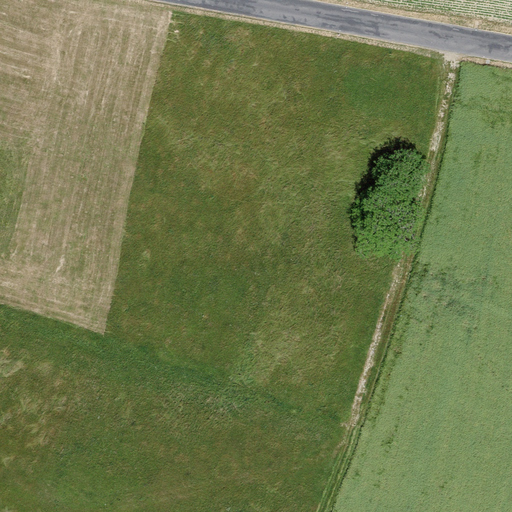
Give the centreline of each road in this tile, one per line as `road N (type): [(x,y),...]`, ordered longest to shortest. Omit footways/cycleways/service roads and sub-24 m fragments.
road 1 (track): [(463,38),(356,423),(323,455),(77,511)]
road 2 (tertiary): [(253,0),(511,46)]
